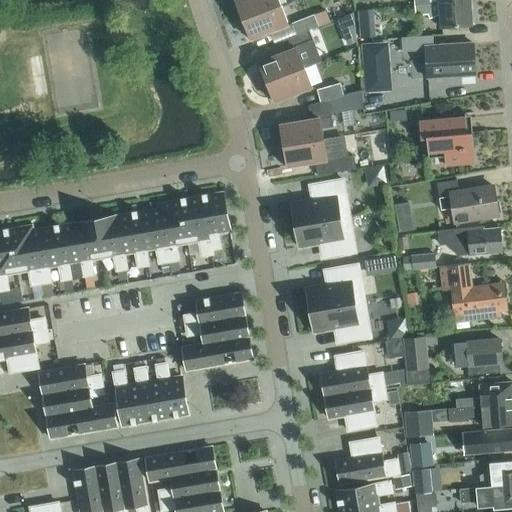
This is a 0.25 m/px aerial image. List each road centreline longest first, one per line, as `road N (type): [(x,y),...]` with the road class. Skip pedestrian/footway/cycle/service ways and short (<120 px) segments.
road 1 (residential): [(281,423),(0,466)]
road 2 (residential): [(281,423),(241,167)]
road 3 (residential): [(0,203),(241,167)]
road 4 (residential): [(241,167),(195,0)]
